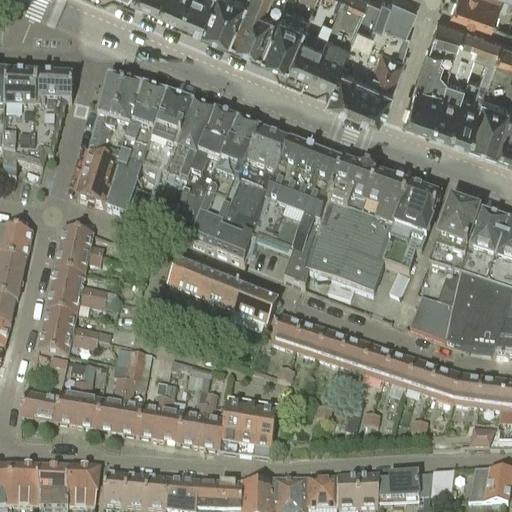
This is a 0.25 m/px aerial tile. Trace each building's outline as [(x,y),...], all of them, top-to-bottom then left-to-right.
[(158,0),(156,5),(177,14),(183,0),(158,0)] [(183,0),(177,14),(200,24),(209,0),(183,0)] [(209,0),(200,24),(229,36),(244,0),(209,0)] [(244,0),(229,36),(262,51),(277,16),(263,11),(268,0),(244,0)] [(313,0),(312,4),(303,24),(287,61),(309,71),(333,17),(340,2),(339,2),(339,0),(313,0)] [(363,12),(348,47),(346,46),(333,78),(332,80),(331,80),(329,86),(326,93),(381,117),(384,110),(393,86),(392,86),(403,58),(402,58),(409,35),(406,34),(416,10),(391,0),(390,4),(381,0),(380,0),(379,5),(368,0),(366,0),(366,1),(362,11),(363,12)] [(339,0),(339,2),(340,2),(362,11),(366,1),(366,0),(364,0),(339,0)] [(490,26),(499,0),(454,0),(450,11),(490,26)] [(333,17),(309,71),(331,80),(332,80),(333,78),(346,46),(348,47),(363,12),(362,11),(340,2),(333,17)] [(277,16),(262,51),(287,61),(303,24),(278,14),(277,16)] [(432,34),(476,49),(481,37),(437,21),(432,34)] [(472,59),(486,64),(474,102),(460,96),(447,131),(468,138),(501,44),(481,37),(476,49),(472,59)] [(511,101),(511,48),(501,44),(468,138),(495,148),(511,101)] [(403,115),(430,125),(447,76),(443,72),(447,63),(443,59),(444,55),(427,48),(403,115)] [(450,79),(447,76),(430,125),(447,131),(460,96),(463,85),(450,79)] [(6,78),(4,114),(3,154),(4,154),(3,178),(16,182),(16,181),(17,168),(43,174),(46,160),(53,162),(67,106),(71,107),(73,81),(6,78)] [(118,129),(130,132),(143,91),(108,82),(99,119),(97,123),(97,124),(98,125),(89,160),(102,164),(111,136),(116,137),(118,129)] [(157,128),(166,99),(143,91),(130,132),(129,138),(126,149),(136,152),(142,134),(153,137),(154,136),(157,128)] [(187,107),(166,99),(157,128),(154,136),(153,137),(150,148),(148,155),(142,175),(143,175),(166,183),(176,156),(176,155),(192,109),(187,107)] [(511,101),(495,148),(511,154),(511,101)] [(197,162),(214,117),(192,109),(176,155),(191,160),(180,188),(187,190),(188,191),(194,175),(193,174),(197,162)] [(222,163),(236,125),(214,117),(197,162),(193,174),(194,175),(188,191),(187,190),(178,216),(177,217),(178,218),(199,226),(215,183),(217,183),(224,164),(222,163)] [(222,233),(246,170),(259,134),(236,125),(222,163),(224,164),(217,183),(215,183),(199,226),(197,232),(196,232),(191,246),(191,247),(214,256),(222,233)] [(288,146),(259,134),(246,170),(275,181),(288,146)] [(333,192),(341,166),(296,149),(288,146),(275,181),(265,209),(267,209),(255,241),(253,246),(292,260),(305,265),(319,230),(320,230),(333,192)] [(107,213),(126,220),(131,204),(133,204),(136,193),(139,186),(143,175),(142,175),(148,155),(136,152),(126,149),(120,169),(117,179),(116,178),(106,213),(107,213)] [(120,169),(102,164),(89,160),(75,203),(106,213),(116,178),(117,179),(120,169)] [(319,230),(305,265),(309,266),(307,276),(309,277),(309,278),(373,300),(383,269),(409,278),(417,256),(419,256),(420,255),(421,252),(424,244),(433,221),(439,204),(438,201),(341,166),(333,192),(320,230),(319,230)] [(136,193),(133,204),(131,204),(126,220),(150,229),(159,202),(155,201),(154,204),(149,202),(151,198),(136,193)] [(459,276),(480,217),(448,206),(445,215),(445,216),(437,239),(427,268),(458,279),(459,276)] [(177,217),(178,216),(165,211),(158,232),(170,237),(178,218),(177,217)] [(459,276),(458,279),(460,280),(459,285),(457,284),(451,319),(445,349),(463,356),(472,325),(508,227),(480,217),(459,276)] [(197,232),(199,226),(178,218),(170,237),(191,246),(196,232),(197,232)] [(498,342),(511,305),(511,228),(508,227),(472,325),(463,356),(467,358),(492,361),(498,342)] [(0,261),(25,267),(26,267),(32,238),(0,231),(0,261)] [(60,253),(102,262),(104,253),(90,250),(92,238),(65,232),(60,253)] [(222,233),(214,256),(244,269),(253,246),(255,241),(248,238),(247,242),(222,233)] [(60,253),(56,274),(84,279),(87,267),(101,270),(102,262),(60,253)] [(149,260),(138,257),(134,266),(147,271),(149,260)] [(305,293),(309,278),(309,277),(307,276),(309,266),(305,265),(292,260),(283,285),(305,293)] [(0,282),(21,287),(25,267),(0,261),(0,282)] [(206,311),(216,285),(180,271),(170,297),(202,309),(201,310),(206,311)] [(82,290),(84,279),(56,274),(52,294),(106,305),(108,296),(82,290)] [(400,302),(410,280),(399,275),(389,297),(400,302)] [(145,282),(132,279),(130,289),(143,291),(145,282)] [(447,281),(437,307),(437,308),(422,303),(409,336),(445,349),(451,319),(457,284),(447,281)] [(0,303),(14,306),(17,307),(21,287),(0,282),(0,303)] [(244,296),(216,285),(206,311),(234,322),(244,296)] [(52,294),(48,314),(76,320),(78,308),(105,313),(106,305),(52,294)] [(277,308),(244,296),(234,322),(266,335),(277,308)] [(0,303),(0,328),(9,331),(14,306),(0,303)] [(511,364),(511,305),(498,342),(492,361),(511,364)] [(43,334),(98,346),(110,348),(112,340),(74,332),(76,320),(48,314),(43,334)] [(293,355),(303,327),(279,320),(270,347),(293,355)] [(165,342),(169,329),(155,324),(150,337),(165,342)] [(325,335),(303,327),(293,355),(316,362),(325,335)] [(0,354),(2,355),(9,331),(0,328),(0,354)] [(96,354),(98,346),(43,334),(39,355),(67,361),(70,348),(96,354)] [(347,342),(325,335),(316,362),(338,370),(347,342)] [(370,350),(347,342),(338,370),(361,377),(370,350)] [(392,357),(370,350),(361,377),(383,385),(392,357)] [(131,357),(128,374),(117,438),(138,441),(143,413),(131,411),(135,386),(139,387),(144,359),(131,357)] [(415,365),(392,357),(383,385),(405,392),(415,365)] [(51,370),(55,371),(67,373),(68,366),(52,363),(51,370)] [(437,372),(415,365),(405,392),(428,400),(437,372)] [(85,380),(87,370),(71,367),(70,377),(85,380)] [(85,380),(83,389),(76,431),(97,434),(101,406),(90,404),(94,375),(102,376),(102,372),(95,372),(87,370),(85,380)] [(101,406),(97,434),(117,438),(128,374),(116,372),(114,383),(117,384),(113,408),(101,406)] [(459,379),(437,372),(428,400),(451,408),(459,379)] [(294,378),(280,373),(276,385),(291,390),(294,378)] [(479,382),(459,379),(451,408),(474,411),(479,382)] [(474,411),(497,415),(502,386),(479,382),(474,411)] [(497,415),(511,416),(511,387),(502,386),(497,415)] [(155,415),(143,413),(138,441),(158,445),(167,391),(168,388),(165,387),(164,393),(159,392),(157,402),(155,415)] [(55,427),(76,431),(83,389),(75,388),(73,401),(60,399),(59,404),(55,427)] [(158,445),(178,448),(183,420),(171,418),(173,404),(175,392),(167,391),(158,445)] [(195,422),(183,420),(178,448),(199,452),(208,399),(199,398),(195,422)] [(21,423),(55,427),(59,404),(25,399),(21,423)] [(216,401),(208,399),(199,452),(220,455),(221,450),(224,427),(213,425),(216,401)] [(238,452),(244,405),(227,402),(224,427),(221,450),(238,452)] [(238,452),(254,454),(261,407),(244,405),(238,452)] [(277,409),(261,407),(254,454),(271,457),(277,409)] [(333,414),(317,412),(315,425),(331,427),(333,414)] [(380,421),(364,419),(363,432),(378,434),(380,421)] [(361,422),(360,422),(349,420),(347,426),(344,437),(356,441),(361,422)] [(428,429),(413,427),(411,439),(426,441),(428,429)] [(494,436),(473,434),(470,454),(489,454),(494,436)] [(0,509),(12,510),(13,470),(8,470),(0,470),(0,509)] [(13,470),(12,510),(12,511),(35,511),(34,511),(40,511),(40,470),(13,470)] [(68,511),(69,510),(70,471),(40,470),(40,511),(68,511)] [(100,471),(70,471),(69,510),(94,511),(96,496),(97,496),(100,471)] [(470,509),(451,509),(450,511),(503,511),(503,509),(507,509),(511,476),(511,472),(476,475),(470,509)] [(430,502),(450,505),(453,476),(433,478),(433,479),(430,502)] [(389,479),(389,485),(380,485),(380,487),(379,491),(378,511),(419,510),(419,503),(430,502),(433,479),(417,480),(417,477),(389,479)] [(102,511),(124,511),(127,481),(106,479),(102,511)] [(380,487),(380,485),(380,480),(379,480),(379,481),(358,481),(358,511),(378,511),(379,491),(380,487)] [(145,511),(148,482),(127,481),(124,511),(145,511)] [(337,511),(358,511),(358,481),(337,482),(337,484),(338,511),(337,511)] [(166,511),(169,484),(148,482),(145,511),(166,511)] [(196,511),(199,487),(169,484),(166,511),(196,511)] [(337,484),(309,485),(308,511),(337,511),(338,511),(337,484)] [(273,511),(308,511),(309,485),(273,486),(273,488),(273,511)] [(219,487),(199,487),(196,511),(227,511),(227,508),(223,508),(223,505),(218,505),(219,487)] [(242,511),(242,488),(219,487),(218,505),(223,505),(223,508),(227,508),(227,511),(242,511)] [(273,511),(273,488),(264,488),(242,488),(242,511),(273,511)]
